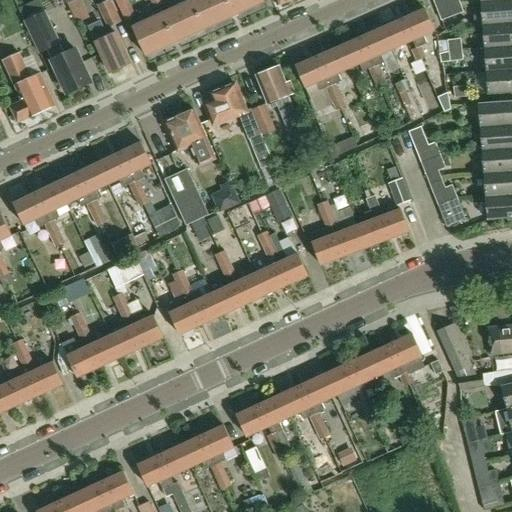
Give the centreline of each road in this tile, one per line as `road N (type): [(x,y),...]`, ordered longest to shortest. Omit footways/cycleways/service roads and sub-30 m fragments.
road 1 (residential): [(0,471),(420,278),(511,260)]
road 2 (residential): [(0,166),(356,0)]
